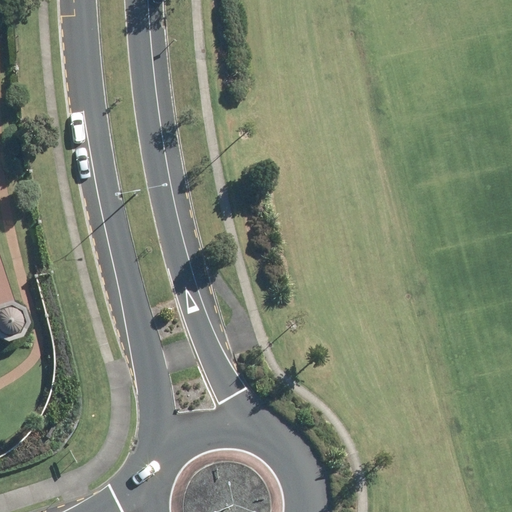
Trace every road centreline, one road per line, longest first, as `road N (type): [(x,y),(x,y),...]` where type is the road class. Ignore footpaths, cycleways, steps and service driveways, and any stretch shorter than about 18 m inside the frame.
road 1 (secondary): [(161,456),(156,387),(98,121),(87,0)]
road 2 (secondary): [(140,0),(149,114),(184,270),(244,428)]
